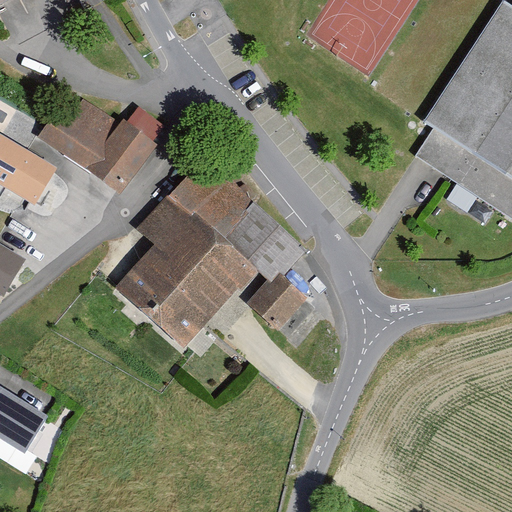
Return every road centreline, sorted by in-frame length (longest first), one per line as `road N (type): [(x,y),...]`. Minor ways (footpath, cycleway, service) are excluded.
road 1 (unclassified): [(151,0),(180,52),(329,240),(373,318)]
road 2 (residential): [(300,511),(373,318)]
road 3 (unclassified): [(511,296),(373,318)]
